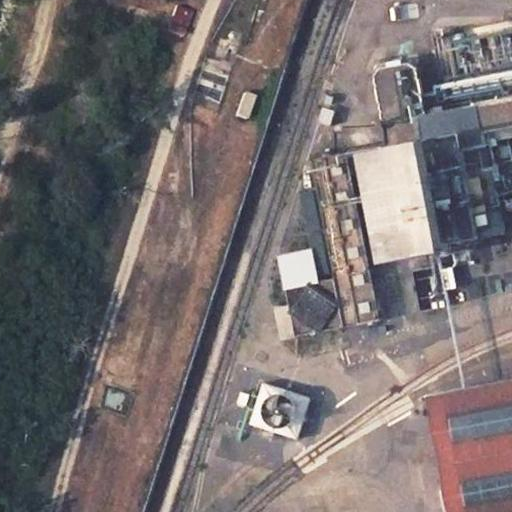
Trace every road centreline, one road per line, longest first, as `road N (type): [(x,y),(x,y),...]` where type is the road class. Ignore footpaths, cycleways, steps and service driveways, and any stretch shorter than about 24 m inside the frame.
road 1 (track): [(52,511),(212,0)]
road 2 (track): [(0,191),(59,0)]
road 3 (unclassified): [(409,511),(378,361)]
